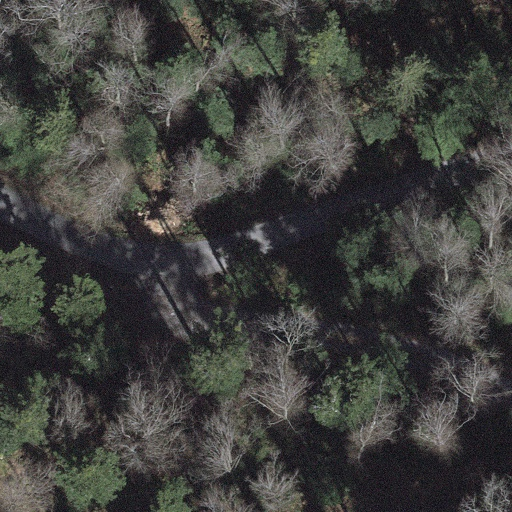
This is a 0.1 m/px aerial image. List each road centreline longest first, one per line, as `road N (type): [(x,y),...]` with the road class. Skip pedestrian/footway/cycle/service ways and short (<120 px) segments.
road 1 (residential): [(511,158),(274,224),(145,248),(0,201)]
road 2 (track): [(511,406),(233,314),(166,300),(145,248)]
